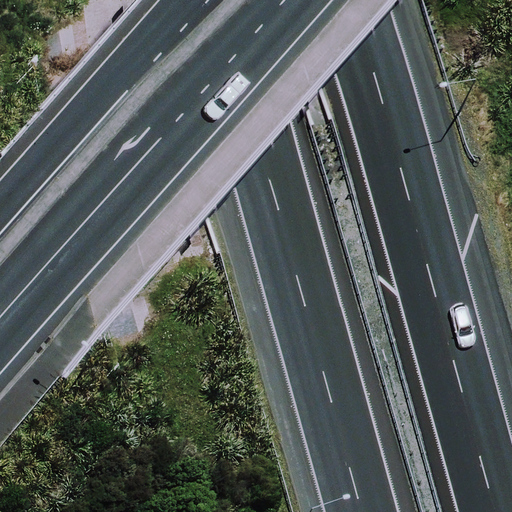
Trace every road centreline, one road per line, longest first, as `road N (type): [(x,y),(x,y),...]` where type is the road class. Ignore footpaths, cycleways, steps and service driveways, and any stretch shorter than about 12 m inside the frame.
road 1 (motorway): [(386,511),(245,0)]
road 2 (motorway): [(369,0),(509,511)]
road 3 (primary): [(297,0),(0,324)]
road 4 (primary): [(0,203),(187,0)]
